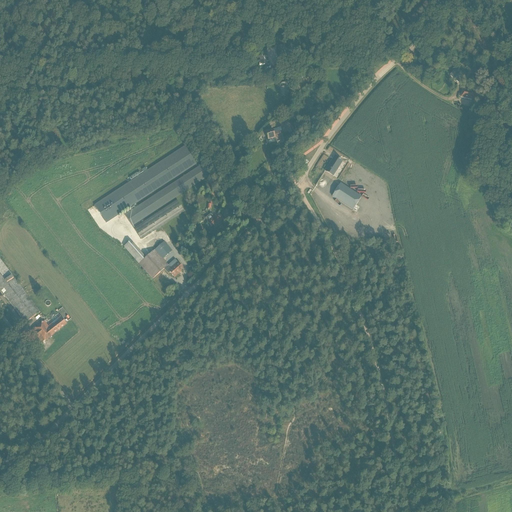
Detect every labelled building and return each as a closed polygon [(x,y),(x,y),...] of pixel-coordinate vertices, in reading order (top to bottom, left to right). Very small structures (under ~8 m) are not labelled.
[(262,57),(256,59),(259,67),(265,66),(262,57)] [(476,71),(470,64),(466,69),(471,75),(476,71)] [(462,79),(465,76),(456,69),(450,76),(460,84),(463,80),(462,79)] [(461,99),(477,102),(479,93),(462,90),(461,99)] [(276,143),(282,141),(279,132),(281,131),(280,128),(265,133),(268,142),(275,140),(276,143)] [(106,226),(197,165),(185,148),(94,208),(106,226)] [(325,172),(333,177),(342,162),(334,157),(325,172)] [(125,216),(132,227),(209,176),(202,166),(125,216)] [(361,198),(340,185),(332,198),(353,211),(361,198)] [(177,201),(133,229),(141,241),(184,212),(177,201)] [(214,228),(223,221),(218,214),(206,222),(211,228),(213,227),(214,228)] [(170,273),(174,278),(179,274),(178,273),(183,269),(175,260),(168,266),(163,260),(172,252),(164,243),(145,258),(130,242),(123,248),(152,280),(164,270),(168,275),(170,273)] [(0,290),(25,324),(40,313),(0,260),(0,290)] [(41,345),(67,325),(60,317),(48,327),(44,322),(36,328),(35,327),(32,329),(33,331),(31,332),(41,345)]
